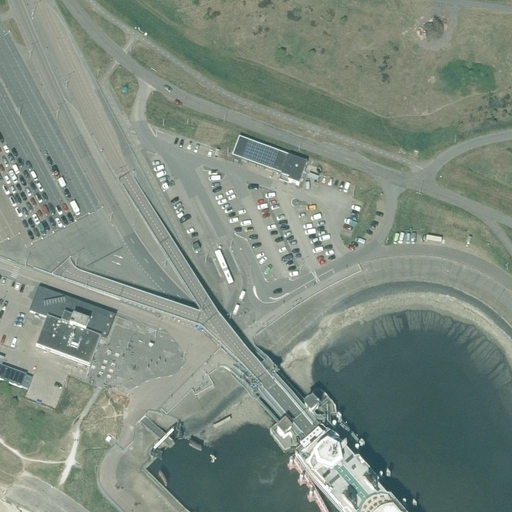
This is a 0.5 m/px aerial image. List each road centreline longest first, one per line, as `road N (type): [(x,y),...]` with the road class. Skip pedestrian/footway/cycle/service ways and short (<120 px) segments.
road 1 (unclassified): [(352,258),(287,288),(266,287),(243,244),(191,205),(141,126),(148,78)]
road 2 (unclassified): [(419,188),(203,107),(148,78)]
road 3 (unclassified): [(352,258),(440,253),(511,285)]
